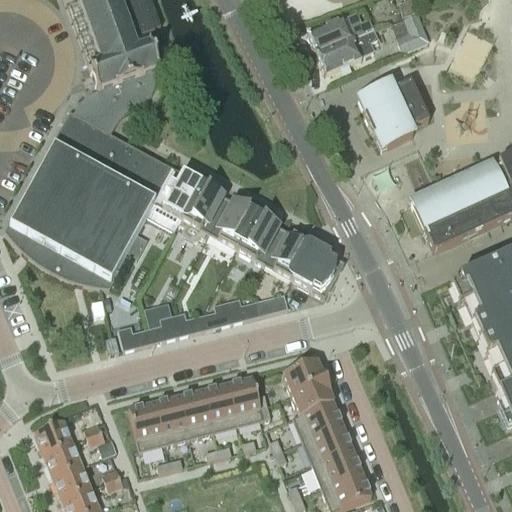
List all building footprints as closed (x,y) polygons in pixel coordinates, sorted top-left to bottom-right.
[(12,219),(2,238),(3,239),(6,242),(8,246),(11,249),(15,253),(18,256),(21,259),(26,263),(27,264),(30,267),(34,269),(37,272),(41,274),(44,276),(48,278),(49,279),(52,281),(56,282),(59,284),(63,285),(66,287),(70,288),(71,288),(72,289),(78,290),(83,292),(101,295),(102,295),(103,295),(104,295),(105,295),(106,295),(107,295),(117,277),(115,276),(144,223),(171,174),(159,168),(109,140),(114,130),(117,125),(123,118),(126,116),(133,111),(141,108),(145,105),(148,102),(150,98),(153,92),(154,86),(154,81),(153,77),(158,75),(144,38),(148,37),(159,33),(147,0),(61,0),(65,8),(66,8),(77,4),(99,66),(89,70),(89,69),(88,69),(87,70),(96,96),(92,98),(84,103),(78,109),(71,119),(68,118),(49,152),(51,154),(14,221),(12,219)] [(397,9),(401,23),(418,18),(414,4),(397,9)] [(306,39),(316,59),(373,33),(369,24),(361,28),(355,16),(306,39)] [(396,46),(400,55),(401,59),(427,48),(416,20),(403,26),(409,40),(396,46)] [(373,33),(316,59),(325,80),(373,57),(369,47),(378,42),(373,33)] [(373,140),(380,155),(380,156),(412,141),(409,136),(427,127),(409,88),(391,96),(388,90),(357,105),(364,121),(363,121),(371,140),(373,140)] [(500,166),(497,168),(499,173),(492,176),(490,171),(409,208),(432,258),(511,221),(511,219),(511,154),(511,156),(509,159),(506,161),(503,164),(500,166)] [(171,174),(144,223),(170,238),(172,239),(177,230),(176,230),(179,224),(198,190),(171,174)] [(176,230),(177,230),(182,233),(180,237),(181,242),(192,248),(197,247),(199,243),(205,246),(207,240),(206,240),(226,205),(198,190),(179,224),(176,230)] [(206,240),(207,240),(234,255),(253,220),(226,205),(206,240)] [(234,255),(262,271),(281,236),(253,220),(234,255)] [(281,236),(262,271),(290,286),(309,251),(281,236)] [(309,251),(290,286),(323,304),(342,269),(309,251)] [(511,261),(456,286),(457,289),(448,293),(457,313),(470,308),(478,325),(470,329),(485,364),(494,360),(502,378),(488,384),(496,401),(495,402),(511,440),(511,261)] [(253,307),(257,322),(286,315),(282,300),(253,307)] [(224,308),(230,329),(257,322),(253,307),(239,311),(238,304),(224,308)] [(102,307),(90,310),(93,323),(104,321),(102,307)] [(199,321),(203,336),(230,329),(224,308),(211,311),(213,317),(199,321)] [(170,321),(175,343),(203,336),(199,321),(184,325),(183,318),(170,321)] [(144,335),(148,350),(175,343),(170,321),(157,325),(159,331),(144,335)] [(121,357),(148,350),(144,335),(131,338),(129,332),(116,335),(121,357)] [(106,360),(117,358),(113,343),(103,345),(106,360)] [(315,368),(280,382),(288,403),(323,389),(315,368)] [(251,385),(226,391),(236,433),(261,427),(258,415),(255,403),(251,385)] [(323,389),(288,403),(296,423),(332,409),(323,389)] [(226,391),(201,398),(212,439),(236,433),(226,391)] [(201,398),(176,404),(187,446),(212,439),(201,398)] [(263,401),(255,403),(258,415),(266,413),(263,401)] [(176,404),(151,410),(162,452),(187,446),(176,404)] [(296,423),(291,425),(301,449),(341,433),(332,409),(296,423)] [(151,410),(127,417),(137,458),(162,452),(151,410)] [(266,413),(258,415),(261,427),(269,425),(266,413)] [(33,438),(43,462),(72,451),(63,426),(33,438)] [(83,436),(87,446),(100,441),(96,431),(83,436)] [(341,433),(301,449),(310,472),(351,456),(341,433)] [(90,454),(103,448),(100,441),(87,446),(90,454)] [(276,446),(268,449),(272,460),(280,456),(276,446)] [(252,447),(240,450),(242,458),(254,455),(252,447)] [(43,462),(52,485),(81,474),(72,451),(43,462)] [(228,453),(215,456),(217,464),(230,461),(228,453)] [(215,456),(204,459),(206,467),(217,464),(215,456)] [(280,456),(272,460),(277,472),(285,468),(280,456)] [(351,456),(310,472),(319,496),(360,479),(351,456)] [(179,466),(167,469),(169,477),(181,474),(181,473),(179,466)] [(167,469),(155,472),(157,479),(157,480),(169,477),(167,469)] [(52,485),(60,508),(90,496),(81,474),(52,485)] [(101,481),(104,490),(118,485),(114,476),(101,481)] [(360,479),(319,496),(325,511),(347,511),(370,503),(369,502),(360,479)] [(108,499),(121,494),(118,485),(104,490),(108,499)] [(295,492),(287,496),(292,507),(300,504),(295,492)] [(60,508),(62,511),(96,511),(90,496),(60,508)]
